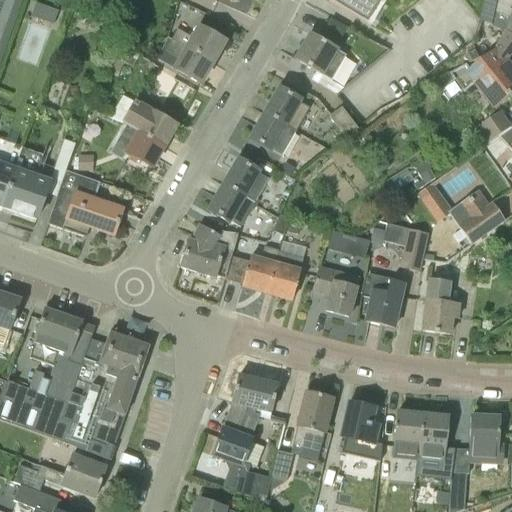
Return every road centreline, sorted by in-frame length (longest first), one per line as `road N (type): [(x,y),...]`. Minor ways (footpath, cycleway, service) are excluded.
road 1 (residential): [(286,0),(140,258),(127,297)]
road 2 (residential): [(511,384),(331,358),(205,324)]
road 3 (residential): [(153,511),(205,324)]
road 4 (residential): [(127,297),(0,253)]
